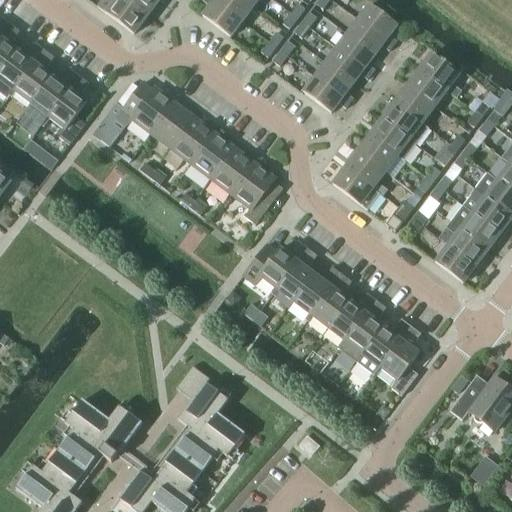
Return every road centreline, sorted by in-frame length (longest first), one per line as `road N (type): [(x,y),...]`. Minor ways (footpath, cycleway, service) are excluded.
road 1 (residential): [(479,330),(299,195),(292,134),(183,58),(124,64),(39,0)]
road 2 (residential): [(422,511),(370,470),(479,330)]
